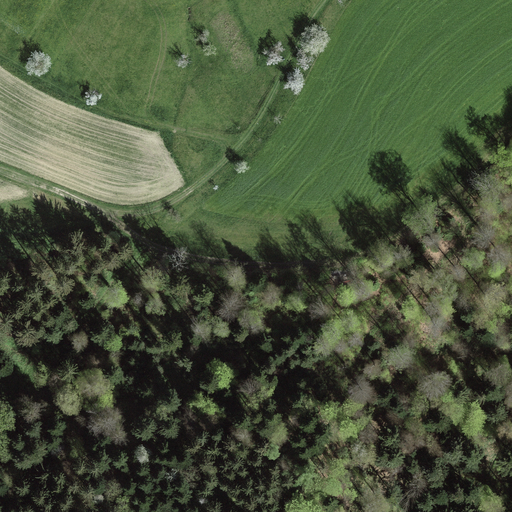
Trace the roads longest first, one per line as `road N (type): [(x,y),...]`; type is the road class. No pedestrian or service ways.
road 1 (track): [(0,171),(141,235),(247,268),(340,259)]
road 2 (track): [(96,211),(142,214),(182,200),(214,175),(254,129),(327,0)]
